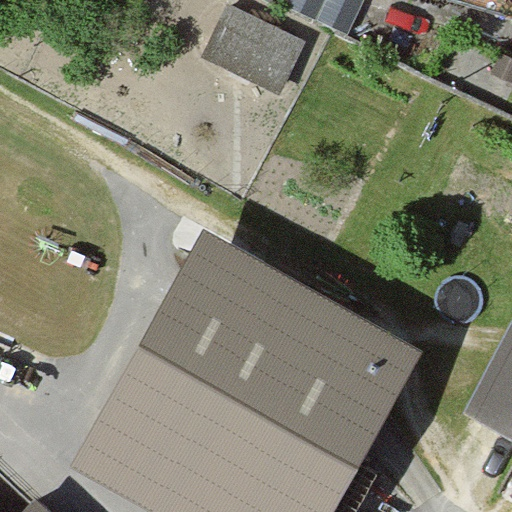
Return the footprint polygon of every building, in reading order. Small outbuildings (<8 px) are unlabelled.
[(511,0),(470,0),(511,10),(511,0)] [(229,2),(203,54),(276,90),(302,38),(229,2)] [(77,450),(183,511),(301,511),(398,348),(203,235),(77,450)] [(511,511),(511,320),(468,405),(511,427),(511,511)] [(48,511),(33,498),(19,511),(48,511)]
